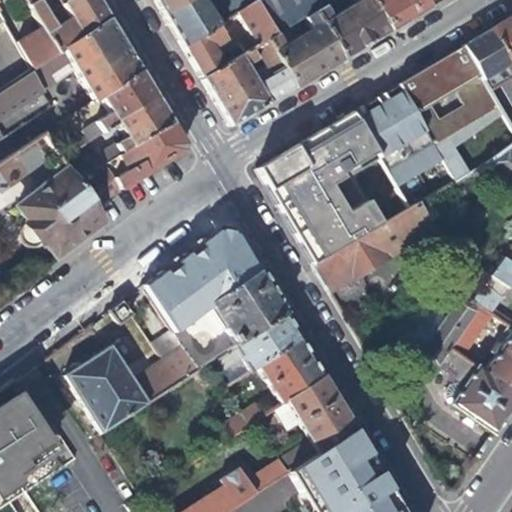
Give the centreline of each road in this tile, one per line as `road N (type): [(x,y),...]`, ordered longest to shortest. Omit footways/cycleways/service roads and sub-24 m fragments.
road 1 (residential): [(423,511),(212,163)]
road 2 (residential): [(212,163),(479,0)]
road 3 (residential): [(0,334),(212,163)]
road 4 (residential): [(212,163),(117,0)]
